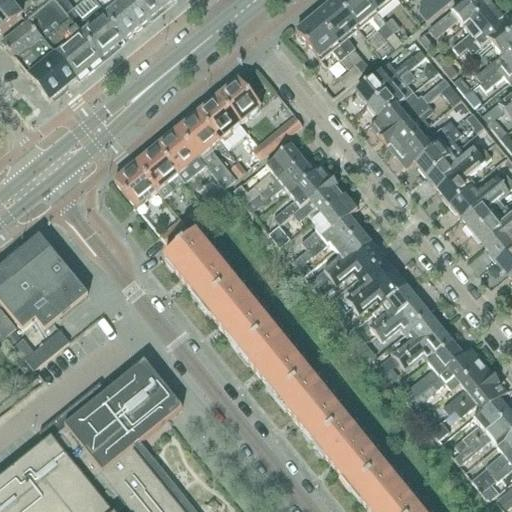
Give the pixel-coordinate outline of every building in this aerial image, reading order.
[(0,37),(22,19),(6,0),(4,0),(0,3),(0,37)] [(39,13),(54,1),(52,0),(31,0),(30,1),(39,13)] [(99,11),(106,5),(101,0),(89,0),(99,11)] [(126,44),(150,24),(130,0),(129,0),(105,19),(126,44)] [(130,0),(150,24),(174,4),(170,0),(130,0)] [(359,33),(377,18),(362,0),(335,0),(333,2),(359,33)] [(362,0),(377,18),(397,2),(394,0),(362,0)] [(425,11),(431,6),(426,0),(417,0),(416,1),(425,11)] [(464,32),(492,8),(485,0),(471,0),(434,31),(429,35),(435,42),(441,38),(458,24),(464,32)] [(105,19),(90,32),(65,1),(57,7),(102,63),(126,44),(105,19)] [(359,33),(333,2),(324,10),(325,12),(317,18),(316,16),(314,18),(340,49),(348,58),(354,53),(355,52),(347,43),(359,33)] [(102,63),(57,7),(54,5),(29,25),(55,58),(77,84),(102,63)] [(508,17),(503,21),(492,8),(464,32),(470,39),(453,52),(459,60),(467,53),(509,18),(508,17)] [(348,58),(340,49),(314,18),(312,19),(314,22),(296,36),(298,38),(297,41),(301,46),(304,46),(326,72),(327,72),(321,65),(332,56),(340,65),(341,64),(349,74),(355,69),(348,58)] [(496,53),(511,39),(511,22),(509,18),(467,53),(473,59),(477,56),(483,63),(495,53),(496,53)] [(394,38),(400,32),(392,22),(385,27),(394,38)] [(28,79),(55,58),(29,25),(2,47),(28,79)] [(402,47),(394,38),(385,27),(379,33),(395,53),(402,47)] [(426,54),(432,49),(424,39),(418,44),(426,54)] [(481,87),(490,80),(511,62),(511,39),(496,53),(501,60),(476,80),(481,87)] [(355,69),(362,63),(354,53),(348,58),(355,69)] [(367,110),(409,76),(427,61),(421,54),(395,75),(389,68),(357,94),(359,96),(357,98),(367,110)] [(50,106),(77,84),(55,58),(28,79),(50,106)] [(442,73),(449,68),(441,58),(434,64),(442,73)] [(511,62),(490,80),(481,87),(487,95),(504,81),(510,88),(511,86),(511,62)] [(451,84),(458,78),(450,67),(449,68),(442,73),(451,84)] [(407,90),(415,83),(409,76),(367,110),(373,118),(376,116),(381,121),(372,128),(371,127),(370,128),(371,130),(413,97),(407,90)] [(465,101),(470,96),(472,95),(461,81),(454,87),(465,101)] [(240,128),(261,111),(238,83),(218,100),(240,128)] [(511,86),(510,88),(511,90),(511,98),(487,119),(487,120),(483,123),(488,130),(511,110),(511,86)] [(453,111),(462,104),(450,90),(442,97),(453,111)] [(470,96),(465,101),(474,112),(479,107),(470,96)] [(418,103),(414,98),(413,97),(371,130),(383,145),(424,111),(428,108),(421,100),(418,103)] [(220,145),(240,128),(218,100),(197,117),(220,145)] [(511,110),(488,130),(494,137),(511,122),(511,110)] [(422,125),(430,118),(424,111),(383,145),(395,159),(427,133),(427,132),(422,125)] [(210,153),(220,145),(197,117),(176,134),(191,153),(199,162),(225,193),(236,184),(210,153)] [(477,139),(484,132),(473,118),(465,124),(477,139)] [(446,140),(455,132),(450,126),(441,133),(433,139),(427,133),(395,159),(406,173),(447,140),(446,140)] [(453,147),(461,140),(455,132),(446,140),(447,140),(406,173),(407,174),(416,166),(421,171),(418,173),(425,182),(459,154),(453,147)] [(260,165),(287,143),(279,133),(252,155),(260,165)] [(199,162),(191,153),(176,134),(156,151),(158,153),(179,179),(199,162)] [(506,139),(501,144),(511,157),(511,145),(511,144),(506,139)] [(486,156),(483,153),(480,149),(474,154),(473,153),(465,161),(459,154),(425,182),(431,190),(434,188),(439,194),(486,156)] [(294,152),(292,153),(289,150),(266,170),(272,177),(247,197),(241,190),(234,196),(245,210),(254,203),(303,162),(294,152)] [(179,179),(158,153),(156,151),(135,168),(158,196),(164,203),(174,194),(168,187),(179,179)] [(468,182),(492,163),(486,156),(439,194),(444,200),(442,201),(448,209),(474,189),(468,182)] [(308,173),(310,171),(303,162),(254,203),(245,210),(252,218),(283,192),(289,199),(323,172),(321,171),(312,178),(308,173)] [(239,181),(246,177),(238,167),(232,172),(239,181)] [(137,213),(158,196),(135,168),(114,185),(137,213)] [(329,179),(329,180),(323,172),(289,199),(290,200),(299,192),(304,198),(263,232),(269,239),(283,227),(335,186),(329,179)] [(462,222),(503,189),(497,182),(480,196),(474,189),(448,209),(455,218),(457,216),(462,222)] [(498,205),(511,193),(511,186),(510,183),(503,189),(462,222),(468,228),(465,229),(472,238),(504,212),(498,205)] [(338,191),(339,191),(335,186),(283,227),(289,234),(316,212),(321,219),(345,200),(338,191)] [(307,254),(357,214),(345,200),(321,219),(327,226),(301,247),(307,254)] [(511,216),(506,210),(504,212),(472,238),(478,247),(481,244),(486,250),(511,228),(511,216)] [(195,228),(205,219),(198,211),(188,219),(195,228)] [(352,227),(348,222),(357,214),(307,254),(300,260),(292,267),(297,273),(305,267),(313,261),(313,262),(330,248),(335,255),(361,233),(354,225),(352,227)] [(168,250),(189,233),(181,223),(160,240),(168,250)] [(511,228),(486,250),(491,256),(488,258),(495,266),(511,252),(511,228)] [(315,295),(330,282),(370,249),(366,244),(368,241),(361,233),(335,255),(341,261),(309,288),(315,295)] [(202,310),(232,284),(195,238),(164,263),(202,310)] [(79,289),(40,242),(39,242),(49,255),(36,265),(29,255),(0,278),(0,306),(23,334),(36,324),(45,336),(88,300),(79,289)] [(370,249),(330,282),(315,295),(321,302),(336,290),(353,276),(359,283),(384,261),(377,253),(375,255),(370,249)] [(509,278),(511,276),(511,252),(495,266),(502,274),(504,272),(509,278)] [(388,271),(391,269),(384,261),(359,283),(364,289),(347,304),(353,311),(393,277),(388,271)] [(398,284),(393,277),(353,311),(359,319),(376,304),(382,311),(407,290),(400,282),(398,284)] [(239,356),(270,331),(232,284),(202,310),(239,356)] [(412,300),(414,298),(407,290),(382,311),(387,318),(370,332),(376,339),(416,306),(412,300)] [(423,309),(421,311),(416,306),(376,339),(382,346),(399,332),(405,339),(430,318),(423,309)] [(1,314),(0,314),(0,343),(1,345),(17,332),(1,314)] [(345,317),(338,323),(344,330),(351,325),(345,317)] [(384,379),(392,373),(399,367),(440,334),(435,328),(437,326),(430,318),(405,339),(410,346),(378,372),(384,379)] [(277,402),(308,377),(270,331),(239,356),(277,402)] [(28,333),(19,340),(28,352),(37,345),(28,333)] [(358,354),(365,348),(353,334),(346,340),(358,354)] [(447,338),(445,340),(440,334),(399,367),(405,374),(422,361),(428,367),(453,346),(447,338)] [(34,374),(70,346),(61,335),(25,364),(34,374)] [(462,361),(458,355),(460,354),(453,346),(428,367),(433,374),(411,392),(406,386),(397,393),(402,400),(408,407),(423,396),(472,354),(471,353),(462,361)] [(365,348),(358,354),(367,364),(374,359),(365,348)] [(460,388),(483,368),(472,354),(423,396),(408,407),(413,414),(437,394),(438,395),(454,381),(460,388)] [(182,412),(144,365),(106,396),(99,387),(39,436),(47,445),(0,482),(0,511),(187,511),(172,493),(169,496),(133,452),(182,412)] [(490,376),(483,368),(460,388),(465,395),(443,413),(449,420),(455,415),(495,382),(490,376)] [(391,387),(399,381),(392,373),(384,379),(391,387)] [(314,448),(345,423),(308,377),(277,402),(314,448)] [(500,388),(495,382),(455,415),(460,423),(477,409),(482,415),(473,423),(474,424),(507,396),(500,388)] [(498,404),(507,397),(507,396),(474,424),(479,429),(463,443),(462,442),(453,451),(459,459),(511,417),(504,408),(502,410),(498,404)] [(428,414),(420,421),(428,430),(435,424),(428,414)] [(511,417),(459,459),(454,463),(460,470),(492,445),(497,451),(511,439),(511,417)] [(351,495),(383,469),(345,423),(314,448),(351,495)] [(439,445),(449,436),(441,426),(431,436),(439,445)] [(477,492),(511,463),(511,439),(497,451),(503,458),(486,472),(487,473),(472,485),(477,492)] [(511,463),(477,492),(482,498),(497,485),(498,486),(511,474),(511,463)] [(365,511),(417,511),(383,469),(351,495),(365,511)] [(504,511),(509,511),(511,510),(511,496),(510,494),(498,504),(504,511)]
